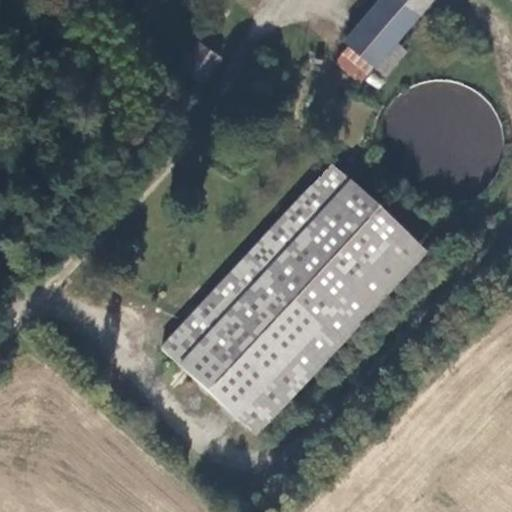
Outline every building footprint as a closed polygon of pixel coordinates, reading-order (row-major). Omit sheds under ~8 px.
[(164,0),(142,0),(133,11),(146,21),(164,0)] [(346,43),(371,66),(393,40),(426,0),(376,0),(343,39),(346,43)] [(393,40),(371,66),(383,76),(405,52),(393,40)] [(192,93),(218,57),(197,43),(173,80),(192,93)] [(346,43),(333,59),(359,81),(371,66),(346,43)] [(421,252),(330,164),(159,343),(251,433),(421,252)]
